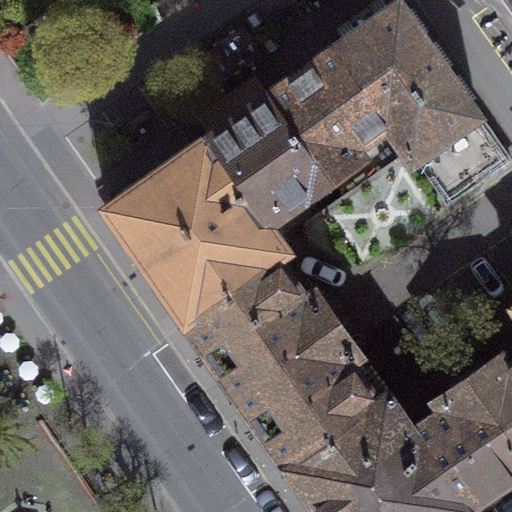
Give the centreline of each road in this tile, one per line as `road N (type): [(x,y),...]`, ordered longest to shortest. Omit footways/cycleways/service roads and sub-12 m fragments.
road 1 (residential): [(17,200),(227,511)]
road 2 (residential): [(300,0),(17,200)]
